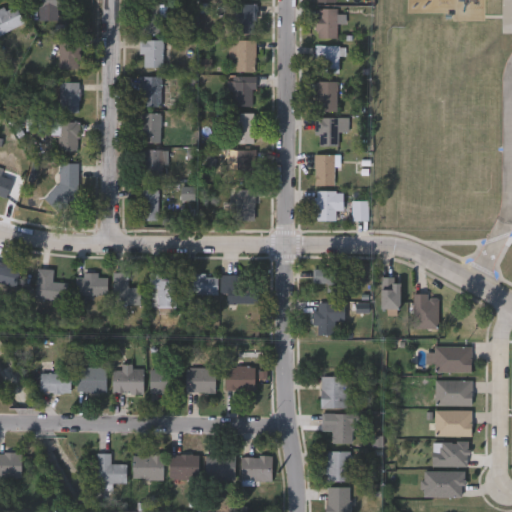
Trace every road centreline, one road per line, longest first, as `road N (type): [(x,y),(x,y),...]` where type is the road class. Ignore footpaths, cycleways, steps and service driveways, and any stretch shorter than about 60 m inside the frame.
road 1 (residential): [(288,0),(283,345),(292,511)]
road 2 (residential): [(0,228),(114,249),(284,251)]
road 3 (residential): [(112,0),(114,249)]
road 4 (residential): [(58,427),(289,426)]
road 5 (residential): [(284,251),(417,255),(476,286)]
road 6 (residential): [(508,305),(500,319),(502,491),(511,491)]
